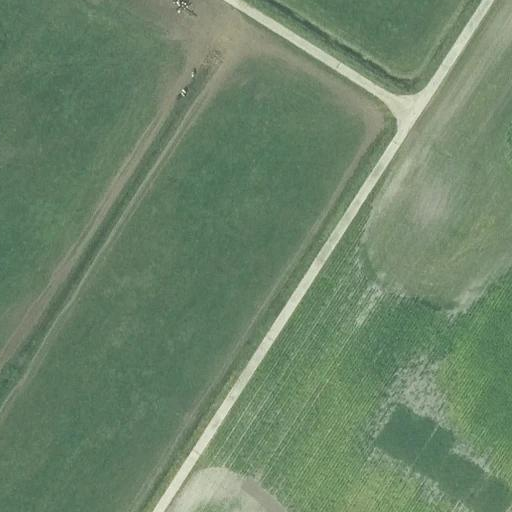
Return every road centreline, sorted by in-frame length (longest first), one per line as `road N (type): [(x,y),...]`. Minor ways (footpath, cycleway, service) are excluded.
road 1 (track): [(159,511),(417,113),(236,0)]
road 2 (track): [(417,113),(489,0)]
